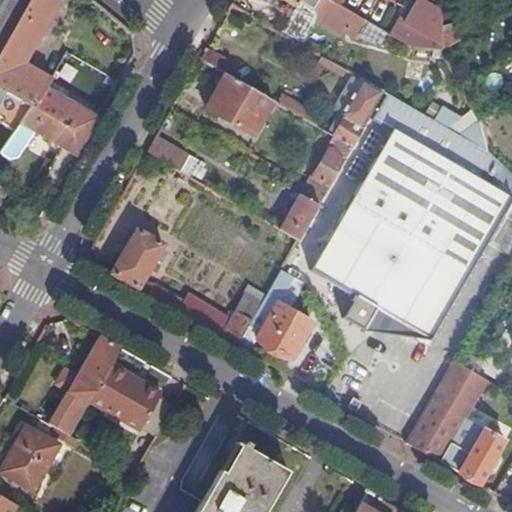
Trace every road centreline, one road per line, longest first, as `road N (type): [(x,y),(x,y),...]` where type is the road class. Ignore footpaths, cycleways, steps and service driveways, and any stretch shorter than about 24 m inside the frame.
road 1 (residential): [(46,270),(466,511)]
road 2 (residential): [(180,32),(46,270)]
